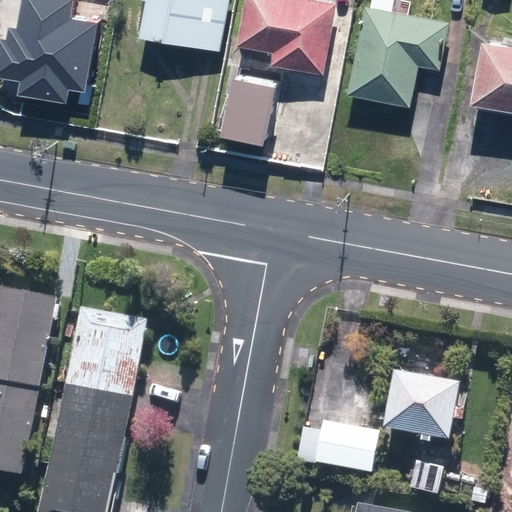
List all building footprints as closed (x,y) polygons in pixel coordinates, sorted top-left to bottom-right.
[(140,0),(134,35),(214,52),(224,0),(140,0)] [(276,66),(319,74),(332,4),(309,0),(239,0),(232,45),(267,52),(265,64),(263,64),(262,70),(275,73),(276,66)] [(343,93),(406,106),(414,64),(435,69),(444,23),(387,11),(389,0),(366,0),(365,6),(361,5),(343,93)] [(511,46),(475,39),(463,103),(511,112),(511,46)] [(0,473),(16,477),(50,319),(54,320),(57,308),(53,307),(54,301),(0,289),(0,473)] [(33,511),(103,511),(144,323),(77,308),(33,511)] [(414,445),(423,447),(425,441),(444,444),(448,423),(455,424),(457,411),(451,410),(455,386),(389,374),(378,432),(416,439),(414,445)] [(293,461),(312,465),(318,432),(300,428),(293,461)]
